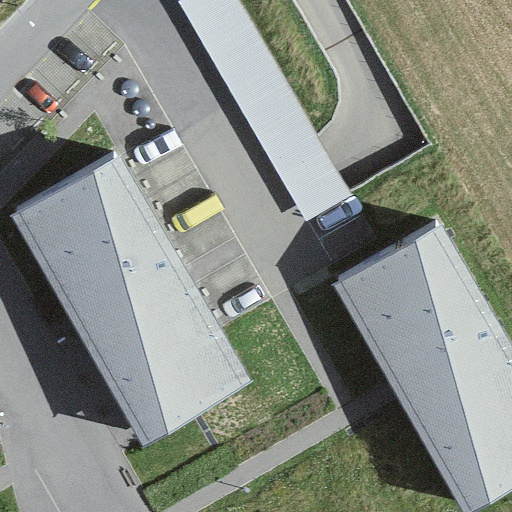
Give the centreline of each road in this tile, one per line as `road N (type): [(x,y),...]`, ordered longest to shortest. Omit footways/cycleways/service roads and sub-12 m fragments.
road 1 (residential): [(137,0),(286,269)]
road 2 (residential): [(0,303),(117,511)]
